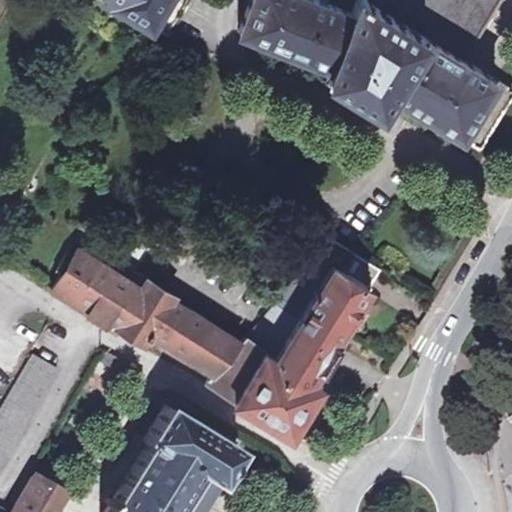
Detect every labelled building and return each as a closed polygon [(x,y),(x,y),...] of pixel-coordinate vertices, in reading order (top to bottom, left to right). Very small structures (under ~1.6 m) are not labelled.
[(157,37),(176,0),(99,0),(97,4),(157,37)] [(511,89),(465,59),(500,0),(246,0),(235,30),(330,66),(325,75),(378,108),(389,91),(479,147),(511,93),(511,89)] [(280,291),(253,322),(239,337),(224,354),(215,369),(206,381),(233,397),(231,400),(289,435),(320,384),(310,378),(376,267),(327,237),(316,254),(315,253),(280,291)] [(75,250),(50,292),(113,330),(115,332),(117,327),(142,341),(149,331),(215,369),(224,354),(239,337),(170,296),(171,294),(144,278),(139,287),(75,250)] [(103,347),(97,359),(136,383),(143,373),(103,347)] [(31,356),(0,412),(0,474),(57,370),(31,356)] [(196,511),(212,487),(236,451),(164,406),(140,442),(145,444),(111,501),(107,497),(102,504),(106,507),(103,511),(196,511)] [(494,448),(480,428),(474,432),(489,452),(494,448)] [(32,478),(10,511),(46,511),(57,494),(32,478)]
